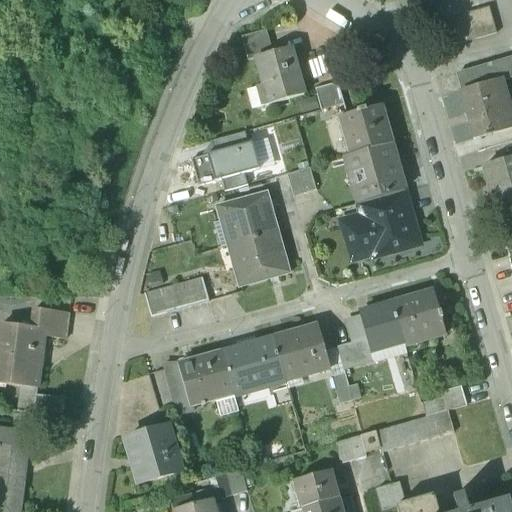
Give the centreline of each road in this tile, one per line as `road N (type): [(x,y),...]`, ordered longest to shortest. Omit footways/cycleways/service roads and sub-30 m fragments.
road 1 (residential): [(239,0),(212,35),(143,205),(111,359)]
road 2 (residential): [(466,255),(419,78),(328,0)]
road 3 (residential): [(111,359),(315,300)]
road 4 (residential): [(315,300),(466,255)]
road 5 (residential): [(511,402),(466,255)]
road 6 (residential): [(111,359),(88,511)]
